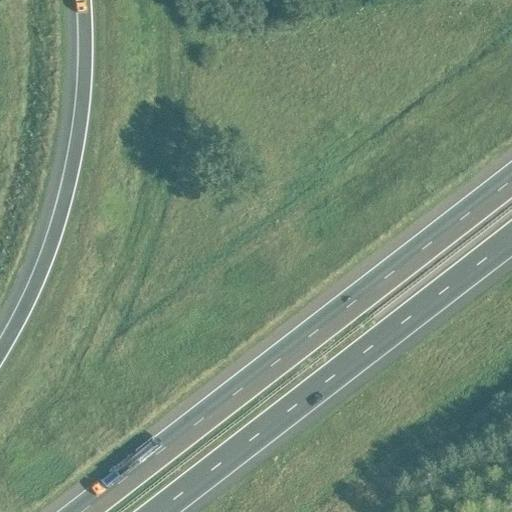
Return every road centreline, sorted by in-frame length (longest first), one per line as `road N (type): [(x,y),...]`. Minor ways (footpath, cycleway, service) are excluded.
road 1 (motorway): [(511,180),(82,511)]
road 2 (motorway): [(157,511),(511,238)]
road 3 (motorway): [(81,0),(80,119),(68,187),(0,350)]
